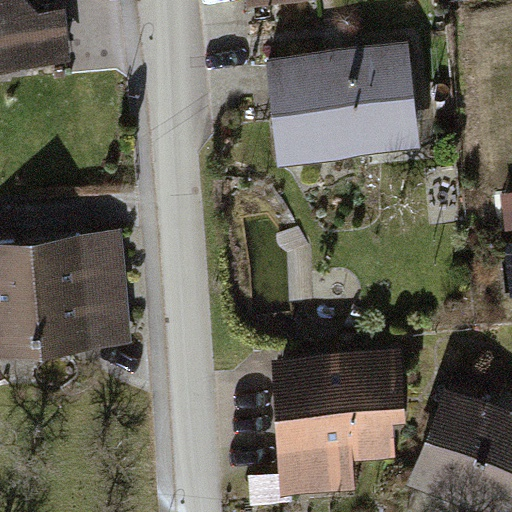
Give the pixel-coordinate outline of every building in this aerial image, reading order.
[(52,0),(0,0),(0,73),(65,60),(52,0)] [(333,0),(256,0),(258,10),(333,1),(333,0)] [(413,45),(284,62),(298,165),(427,147),(413,45)] [(132,227),(0,244),(0,328),(5,367),(148,349),(132,227)] [(421,336),(273,348),(287,508),(379,500),(376,463),(407,461),(403,419),(428,417),(421,336)] [(511,511),(511,409),(455,389),(417,490),(476,511),(511,511)]
